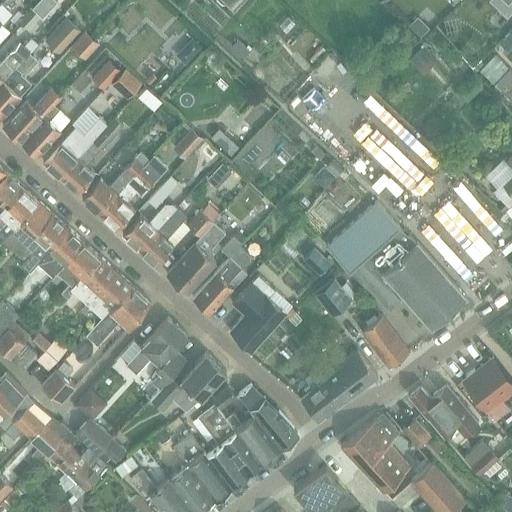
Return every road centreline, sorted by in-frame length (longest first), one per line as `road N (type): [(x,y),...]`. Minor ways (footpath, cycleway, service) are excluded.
road 1 (tertiary): [(318,438),(511,299)]
road 2 (residential): [(166,293),(61,406),(0,355)]
road 3 (residential): [(166,293),(0,143)]
road 4 (residential): [(318,438),(166,293)]
